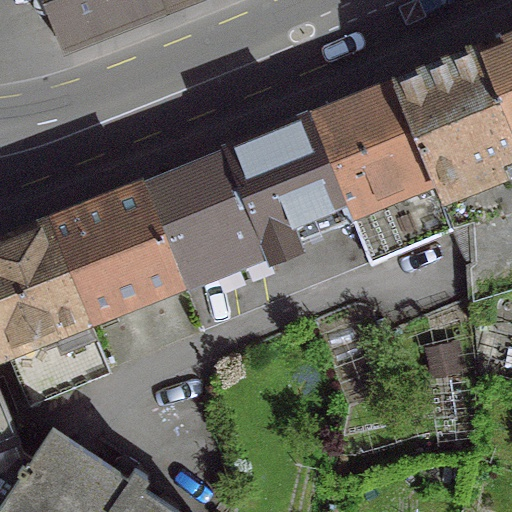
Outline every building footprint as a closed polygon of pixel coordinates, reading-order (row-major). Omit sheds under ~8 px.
[(41,0),(64,57),(166,16),(159,0),(41,0)] [(159,0),(166,16),(206,0),(159,0)] [(511,31),(477,46),(511,130),(511,31)] [(511,130),(477,46),(390,81),(430,180),(438,203),(507,175),(502,163),(511,159),(511,130)] [(390,81),(306,115),(346,215),(357,211),(376,259),(449,229),(438,203),(430,180),(390,81)] [(306,115),(223,149),(268,261),(297,249),(294,240),(347,219),(346,215),(306,115)] [(223,149),(139,183),(187,290),(268,261),(223,149)] [(139,183),(45,220),(90,326),(187,290),(139,183)] [(0,237),(0,349),(5,362),(23,404),(105,370),(90,326),(45,220),(0,237)] [(449,343),(421,348),(427,376),(455,370),(449,343)] [(0,501),(29,458),(28,458),(18,451),(0,398),(0,363),(5,362),(0,349),(0,501)] [(28,458),(29,458),(0,501),(0,511),(174,511),(136,486),(142,476),(130,468),(123,478),(85,453),(48,428),(28,458)]
